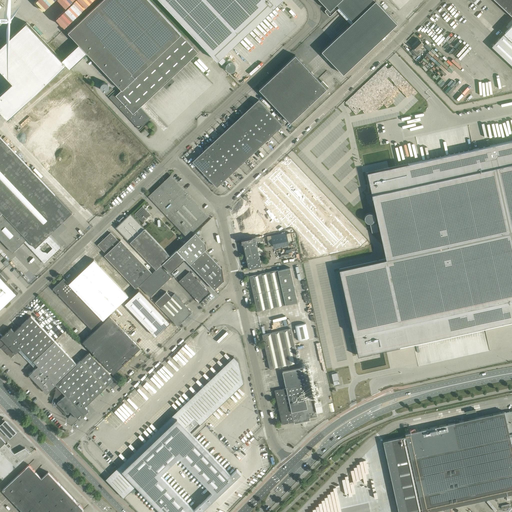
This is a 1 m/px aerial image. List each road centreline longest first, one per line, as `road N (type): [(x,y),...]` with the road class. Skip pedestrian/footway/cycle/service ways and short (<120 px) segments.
road 1 (unclassified): [(218,205),(435,0)]
road 2 (unclassified): [(170,157),(0,322)]
road 3 (unclassified): [(63,449),(238,291)]
road 4 (unclassified): [(170,157),(308,24),(305,0)]
road 5 (unclassified): [(292,464),(269,432),(238,291)]
road 6 (secondary): [(439,387),(364,407),(292,464)]
road 7 (secondary): [(300,471),(350,426),(439,387)]
